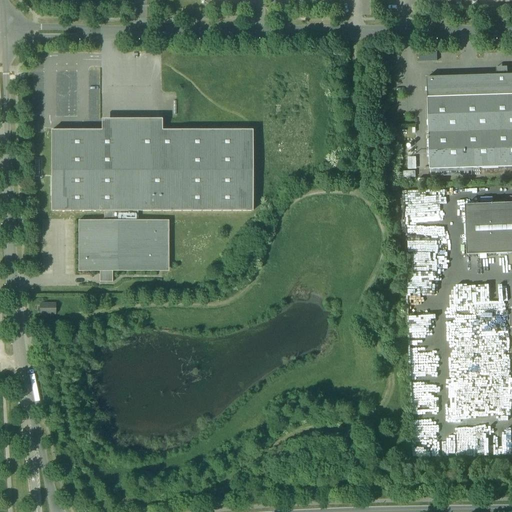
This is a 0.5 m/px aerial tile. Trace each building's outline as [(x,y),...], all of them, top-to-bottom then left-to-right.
[(511,75),(508,75),(507,68),(496,68),(497,76),(427,78),(428,99),(511,95),(511,75)] [(511,95),(428,99),(430,170),(511,167),(511,95)] [(251,132),(52,132),(52,131),(51,131),(51,132),(52,211),(51,211),(51,212),(52,212),(104,212),(138,212),(251,211),(251,212),(252,212),(252,211),(251,211),(251,132),(252,132),(252,131),(251,131),(251,132)] [(511,203),(465,206),(467,256),(511,253),(511,203)] [(138,212),(104,212),(104,222),(79,222),(79,221),(78,221),(78,222),(79,222),(79,271),(78,271),(78,272),(79,272),(100,272),(112,272),(156,272),(157,272),(157,271),(156,271),(156,222),(157,222),(157,221),(156,221),(156,222),(138,222),(138,212)] [(168,221),(157,221),(157,222),(156,222),(156,271),(157,271),(157,272),(168,272),(168,221)] [(112,272),(100,272),(100,282),(112,282),(112,272)] [(54,306),(39,306),(39,309),(39,315),(39,317),(54,317),(54,306)]
